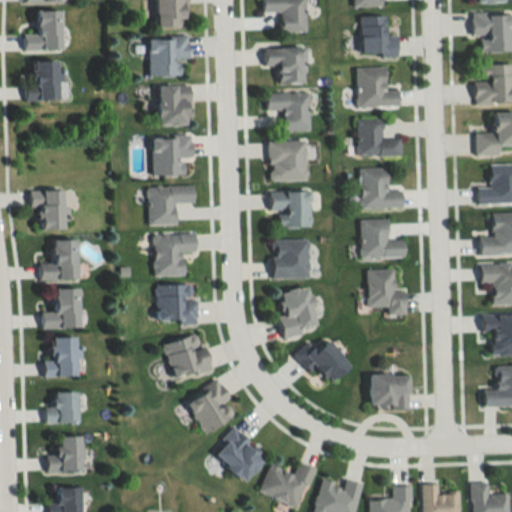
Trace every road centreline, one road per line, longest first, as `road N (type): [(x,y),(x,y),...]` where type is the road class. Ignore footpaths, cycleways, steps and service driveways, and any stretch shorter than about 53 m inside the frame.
road 1 (residential): [(425,0),(447,441)]
road 2 (residential): [(281,403),(252,376),(232,321),(221,0)]
road 3 (residential): [(511,438),(361,442),(281,403)]
road 4 (residential): [(6,511),(0,338)]
